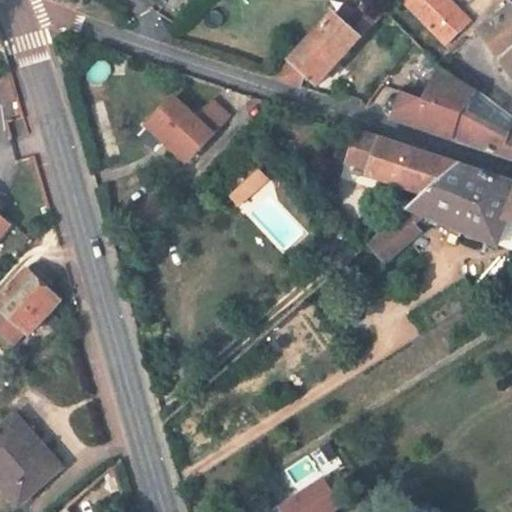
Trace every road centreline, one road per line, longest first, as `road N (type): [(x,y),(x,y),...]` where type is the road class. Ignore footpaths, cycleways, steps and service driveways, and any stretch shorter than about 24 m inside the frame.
road 1 (secondary): [(178,511),(31,8)]
road 2 (residential): [(511,168),(31,8)]
